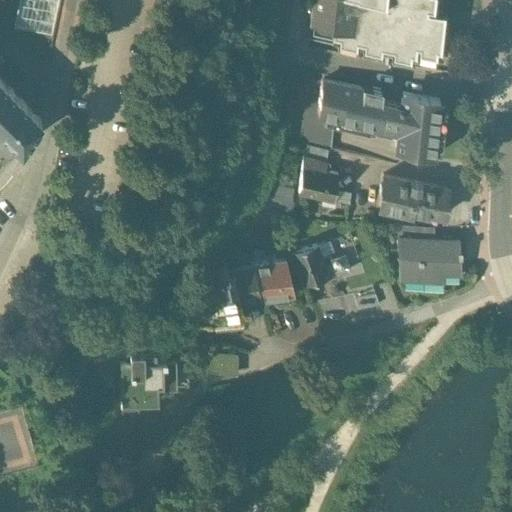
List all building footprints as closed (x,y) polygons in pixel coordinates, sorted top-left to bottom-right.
[(315,0),(310,47),(385,56),(384,65),(413,68),(414,54),(441,57),(441,54),(445,55),(448,27),(444,26),(446,13),(438,12),(439,0),(315,0)] [(39,112),(0,69),(0,125),(19,147),(24,139),(22,137),(39,112)] [(382,103),(383,92),(364,90),(363,92),(328,89),(324,88),(320,124),(379,130),(379,128),(399,130),(397,152),(433,156),(439,97),(403,93),(402,106),(382,103)] [(330,160),(317,159),(317,158),(311,158),(310,158),(309,163),(306,162),(305,169),(328,172),(330,160)] [(328,172),(305,169),(301,204),(335,208),(339,182),(327,180),(328,172)] [(448,185),(384,178),(380,211),(409,214),(412,211),(427,213),(430,211),(445,212),(448,185)] [(294,202),(272,198),(251,240),(266,245),(272,226),(287,228),(288,215),(293,215),(294,202)] [(418,226),(398,227),(398,232),(398,239),(419,238),(418,226)] [(419,238),(397,239),(399,278),(423,277),(422,270),(459,268),(458,253),(460,253),(460,246),(458,247),(457,236),(419,238)] [(266,245),(251,240),(250,243),(260,247),(265,249),(266,245)] [(318,254),(292,264),(304,295),(337,283),(337,282),(352,276),(346,261),(331,266),(329,262),(322,264),(318,254)] [(235,283),(236,283),(226,269),(195,306),(193,324),(214,328),(216,341),(218,340),(217,336),(242,330),(243,335),(245,334),(242,316),(235,283)] [(288,270),(256,278),(262,311),(295,303),(288,270)] [(236,283),(235,283),(242,316),(262,311),(256,278),(236,283)] [(376,298),(356,305),(360,315),(379,308),(376,298)] [(156,365),(130,366),(131,374),(122,374),(122,388),(121,387),(121,400),(122,400),(122,421),(139,421),(139,416),(158,415),(158,398),(171,397),(171,373),(156,373),(156,365)] [(237,371),(212,372),(212,394),(237,393),(237,371)]
